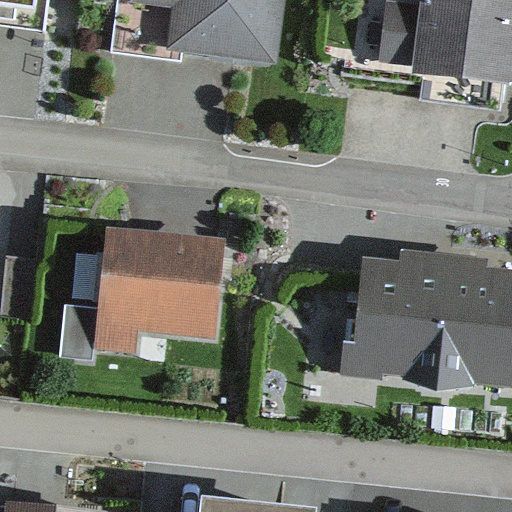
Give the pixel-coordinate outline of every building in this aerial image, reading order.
[(44,0),(0,0),(0,30),(39,36),(44,0)] [(281,0),(132,0),(132,6),(173,11),(167,56),(273,69),(281,0)] [(511,98),(511,0),(426,0),(414,88),(511,101),(511,98)] [(232,248),(116,235),(102,356),(144,361),(146,341),(220,350),(232,248)] [(511,285),(360,268),(349,365),(511,383),(511,285)]
